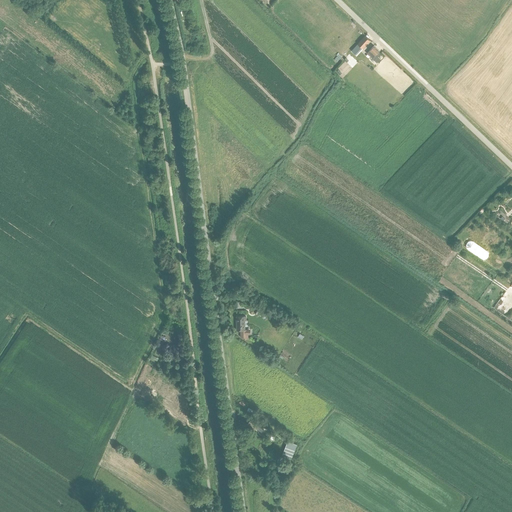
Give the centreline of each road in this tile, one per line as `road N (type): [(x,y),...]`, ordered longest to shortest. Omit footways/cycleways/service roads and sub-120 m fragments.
road 1 (tertiary): [(182,64),(242,511)]
road 2 (unclassified): [(152,64),(212,511)]
road 3 (tertiary): [(511,167),(336,0)]
